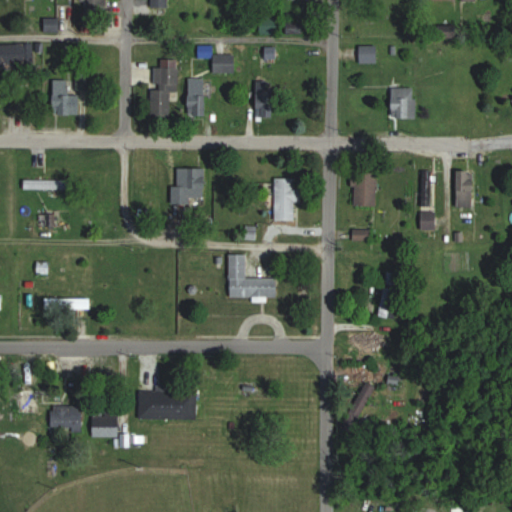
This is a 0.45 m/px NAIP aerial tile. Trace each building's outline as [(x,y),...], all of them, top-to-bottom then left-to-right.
[(107,11),(106,0),(87,0),(88,11),(107,11)] [(263,32),(282,32),(282,17),(263,17),(263,32)] [(381,63),(381,45),(362,45),(362,63),(381,63)] [(279,62),(279,46),(266,46),(266,62),(279,62)] [(214,53),(214,72),(243,72),(243,53),(214,53)] [(208,78),(190,78),(190,108),(208,108),(208,78)] [(82,95),(73,96),(72,79),(55,79),(55,101),(71,101),(72,113),(83,113),(82,95)] [(258,116),(277,116),(277,80),(258,80),(258,116)] [(53,81),(30,81),(30,105),(53,105),(53,81)] [(420,119),(420,87),(395,87),(395,119),(420,119)] [(175,186),(175,204),(209,204),(209,168),(181,168),(181,186),(175,186)] [(357,206),(379,206),(379,171),(357,171),(357,206)] [(463,176),(461,176),(461,188),(460,188),(460,207),(476,207),(476,185),(463,185),(463,176)] [(27,177),(27,188),(56,188),(56,177),(27,177)] [(299,200),(304,200),(304,177),(277,177),(277,220),(299,220),(299,200)] [(439,229),(439,211),(423,211),(423,229),(439,229)] [(373,229),(356,229),(356,241),(373,241),(373,229)] [(233,297),(257,297),(257,299),(280,299),(280,277),(250,278),(250,254),(232,254),(233,297)] [(49,273),(50,263),(41,262),(40,272),(49,273)] [(388,295),(382,315),(389,317),(395,297),(388,295)] [(94,298),(47,299),(47,310),(95,309),(94,298)] [(142,388),(142,417),(196,417),(196,388),(142,388)] [(18,390),(17,413),(35,414),(36,391),(18,390)] [(85,407),(54,407),(54,430),(85,430),(85,407)] [(123,436),(123,412),(94,412),(94,436),(123,436)]
